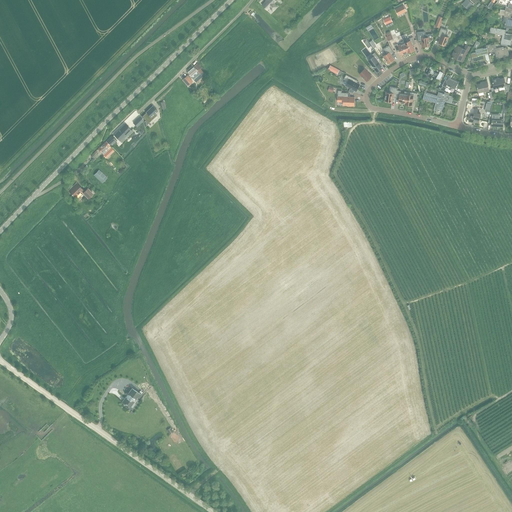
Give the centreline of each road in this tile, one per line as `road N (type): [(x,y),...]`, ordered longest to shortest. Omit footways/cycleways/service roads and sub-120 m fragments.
road 1 (track): [(375,110),(373,122),(349,132),(335,174),(402,299),(511,262)]
road 2 (tertiary): [(31,197),(234,0)]
road 3 (unclassified): [(214,511),(0,360)]
road 4 (residential): [(457,125),(375,110),(367,92),(423,55),(468,74)]
road 5 (residential): [(252,0),(141,111)]
